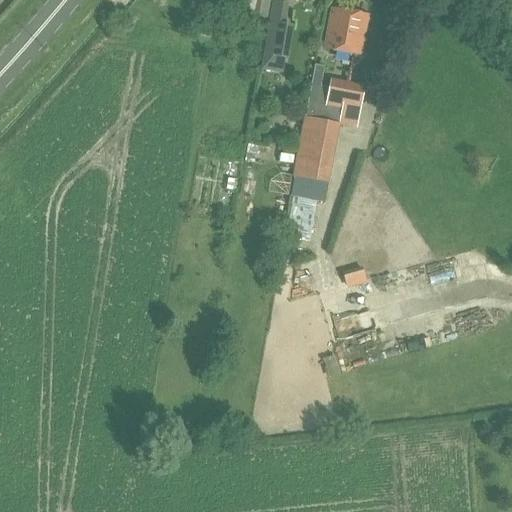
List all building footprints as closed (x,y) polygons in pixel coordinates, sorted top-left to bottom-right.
[(267,21),(270,0),(256,0),(253,19),(267,21)] [(286,5),(273,3),(262,68),(281,71),(289,26),(283,25),(286,5)] [(361,56),(368,16),(332,10),(325,50),(361,56)] [(366,87),(332,81),(328,106),(361,112),(366,87)] [(323,202),(327,182),(328,183),(339,124),(330,122),(305,118),(294,177),(290,196),(293,197),(316,201),(323,202)] [(293,265),(298,244),(284,241),(279,262),(283,262),(281,270),(289,272),(289,270),(293,271),(294,265),(293,265)] [(362,267),(343,273),(347,285),(365,279),(362,267)] [(353,335),(378,323),(374,314),(349,326),(353,335)] [(349,343),(358,365),(378,357),(370,335),(349,343)]
